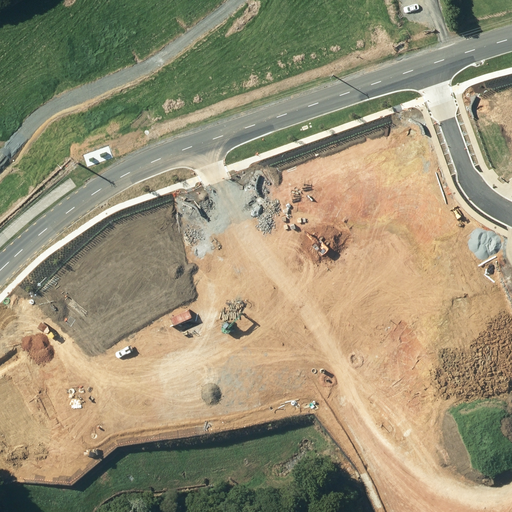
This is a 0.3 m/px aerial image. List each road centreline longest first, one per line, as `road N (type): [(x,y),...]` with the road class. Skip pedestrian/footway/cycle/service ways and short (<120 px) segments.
road 1 (tertiary): [(0,271),(75,206),(137,169),(427,66)]
road 2 (residential): [(427,66),(463,176),(492,208),(511,216)]
